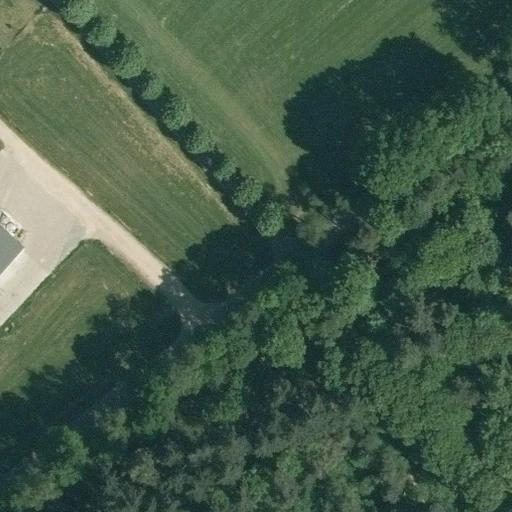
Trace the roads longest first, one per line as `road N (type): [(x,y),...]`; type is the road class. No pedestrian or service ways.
road 1 (tertiary): [(0,486),(285,258)]
road 2 (unclassified): [(511,494),(285,258)]
road 3 (tertiary): [(285,258),(511,84)]
